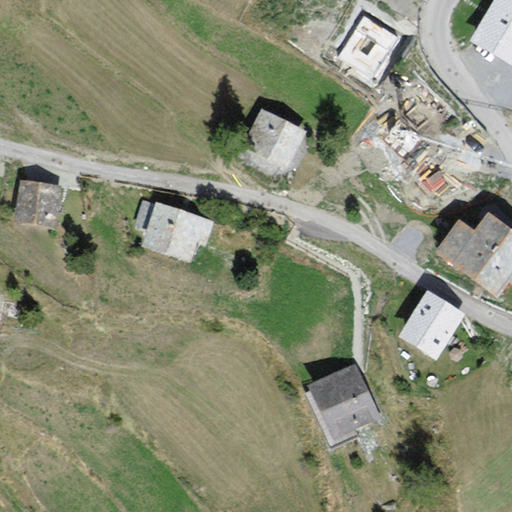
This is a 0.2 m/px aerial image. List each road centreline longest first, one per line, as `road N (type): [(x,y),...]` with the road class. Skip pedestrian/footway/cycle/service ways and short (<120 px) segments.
road 1 (residential): [(0,146),(188,182),(301,214),(382,250),(511,329)]
road 2 (residential): [(511,150),(439,43),(439,0)]
